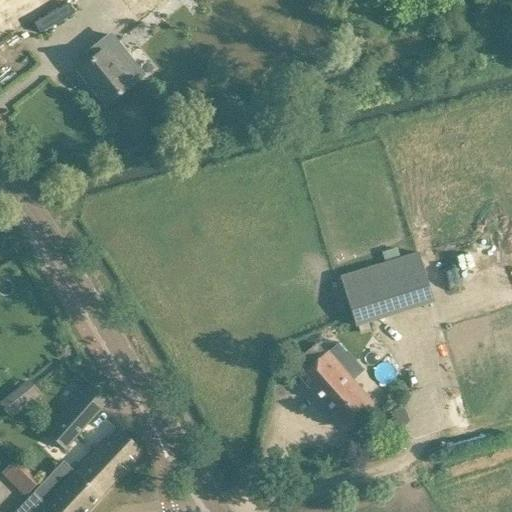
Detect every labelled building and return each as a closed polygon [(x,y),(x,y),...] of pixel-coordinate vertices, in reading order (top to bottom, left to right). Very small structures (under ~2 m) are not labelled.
[(69,3),(34,23),(40,33),(74,13),(69,3)] [(93,59),(78,71),(86,80),(106,105),(121,93),(130,86),(143,76),(110,35),(88,53),(93,59)] [(418,252),(342,275),(356,326),(433,303),(418,252)] [(327,352),(300,376),(344,427),(372,403),(327,352)] [(29,381),(12,395),(22,407),(38,393),(29,381)] [(90,385),(46,434),(63,449),(64,450),(95,416),(108,401),(90,385)] [(388,422),(369,430),(374,443),(393,434),(388,422)] [(76,472),(45,504),(53,511),(85,511),(111,486),(134,461),(143,451),(140,449),(118,428),(104,442),(86,462),(76,472)] [(16,460),(5,471),(26,493),(37,482),(16,460)] [(33,493),(14,511),(53,511),(45,504),(33,493)]
